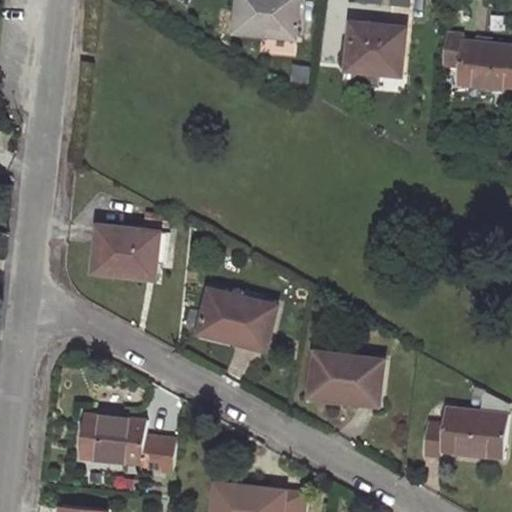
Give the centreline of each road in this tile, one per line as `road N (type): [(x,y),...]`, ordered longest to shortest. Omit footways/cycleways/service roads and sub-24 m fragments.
road 1 (residential): [(27,285),(427,511)]
road 2 (residential): [(27,285),(59,0)]
road 3 (residential): [(2,511),(27,285)]
